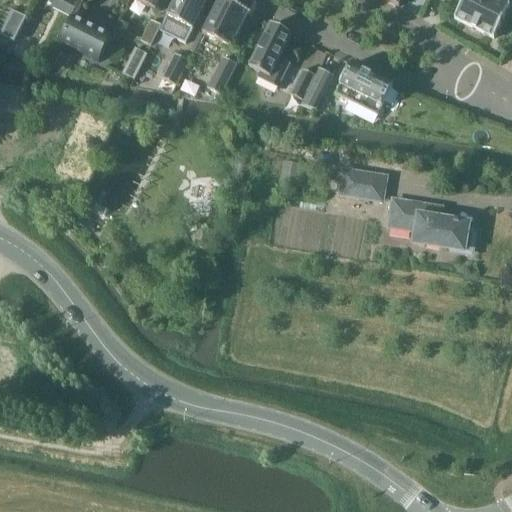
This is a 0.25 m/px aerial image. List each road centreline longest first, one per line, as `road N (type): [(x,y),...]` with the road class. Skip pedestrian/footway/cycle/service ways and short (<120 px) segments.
road 1 (secondary): [(427,511),(319,438),(147,387),(110,354),(57,281),(0,237)]
road 2 (residential): [(251,0),(401,75),(490,91)]
road 3 (track): [(147,387),(106,446),(0,431)]
road 4 (residential): [(490,91),(440,45),(352,0)]
